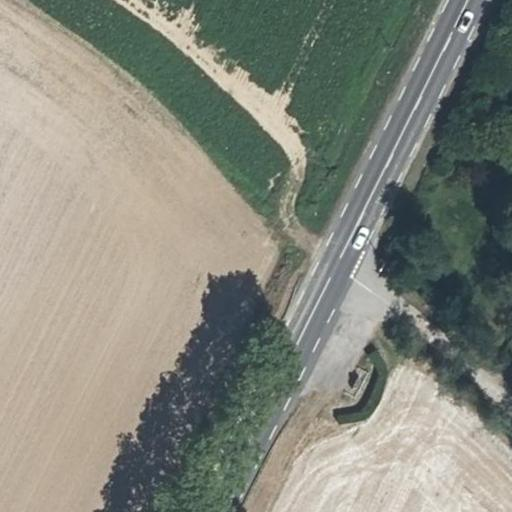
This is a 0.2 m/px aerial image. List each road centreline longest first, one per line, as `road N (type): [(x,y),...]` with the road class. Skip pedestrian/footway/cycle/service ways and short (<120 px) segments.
road 1 (primary): [(472,0),(336,266)]
road 2 (primary): [(336,266),(214,511)]
road 3 (unclassified): [(511,403),(336,266)]
